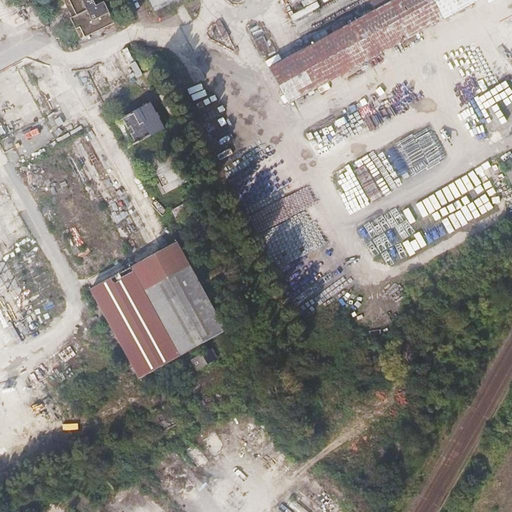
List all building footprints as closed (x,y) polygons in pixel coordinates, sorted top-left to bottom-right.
[(114,24),(105,3),(96,7),(93,0),(69,0),(77,16),(72,19),(82,39),(114,24)] [(189,1),(188,0),(164,0),(171,10),(189,1)] [(290,105),(370,61),(481,0),(370,0),(376,10),(345,28),(270,69),(290,105)] [(468,60),(473,57),(465,42),(453,48),(469,77),(475,74),(468,60)] [(511,56),(495,63),(500,77),(511,72),(511,56)] [(269,147),(230,76),(212,86),(232,122),(229,124),(236,135),(239,135),(251,156),(269,147)] [(336,119),(343,133),(371,118),(364,105),(336,119)] [(165,129),(152,106),(125,120),(129,130),(132,128),(135,134),(133,136),(137,143),(165,129)] [(189,182),(174,154),(151,166),(160,184),(158,185),(164,195),(189,182)] [(258,212),(235,168),(224,173),(249,217),(258,212)] [(220,220),(206,194),(173,211),(187,237),(220,220)] [(442,236),(457,230),(451,216),(436,223),(442,236)] [(498,266),(484,240),(467,248),(482,275),(498,266)] [(226,331),(178,243),(91,291),(140,379),(174,361),(183,378),(218,360),(213,351),(191,362),(187,353),(222,334),(226,331)] [(472,282),(458,254),(445,261),(460,288),(472,282)] [(196,443),(205,456),(228,439),(219,427),(196,443)] [(109,500),(113,506),(136,490),(132,484),(109,500)]
